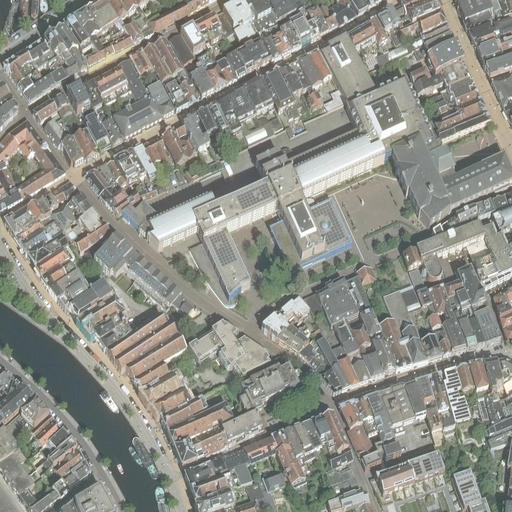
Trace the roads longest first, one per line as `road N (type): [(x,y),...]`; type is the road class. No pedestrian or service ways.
road 1 (residential): [(399,0),(73,177)]
road 2 (residential): [(0,242),(34,295),(126,401),(170,478)]
road 3 (residential): [(25,114),(234,0)]
road 4 (residential): [(248,332),(165,278),(73,177)]
road 5 (residential): [(248,332),(293,297),(429,235)]
road 6 (residential): [(511,359),(502,354),(432,372),(330,407)]
road 7 (residential): [(170,478),(330,407)]
road 8 (residential): [(442,0),(511,153)]
road 9 (residential): [(0,360),(50,407),(103,479)]
